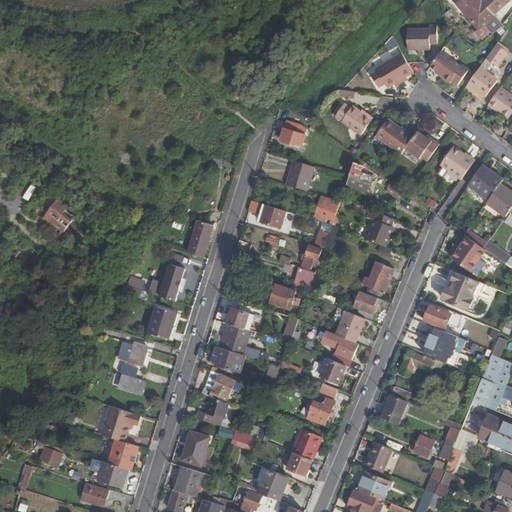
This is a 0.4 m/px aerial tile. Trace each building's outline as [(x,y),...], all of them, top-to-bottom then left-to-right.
[(483,0),(463,0),(458,4),(481,30),(486,25),(495,34),(504,26),(502,23),(496,16),(483,0)] [(511,0),(483,0),(496,16),(511,0)] [(407,52),(430,52),(430,46),(437,46),(437,27),(431,26),(430,30),(407,30),(407,52)] [(510,51),(500,44),(469,86),(486,99),(499,81),(492,76),(510,51)] [(461,68),(441,54),(431,69),(437,72),(441,75),(439,78),(449,85),(451,83),(458,88),(470,72),(463,67),(461,68)] [(412,72),(402,56),(395,61),(392,58),(376,69),(377,70),(371,74),(377,85),(384,81),(386,85),(394,79),(401,74),(403,77),(412,72)] [(243,78),(235,73),(231,81),(238,85),(243,78)] [(245,89),(242,87),(236,99),(241,102),(248,89),(246,88),(245,89)] [(511,117),(511,96),(502,89),(489,106),(509,121),(511,117)] [(341,92),(335,98),(352,101),(354,94),(341,92)] [(336,118),(362,136),(374,119),(366,113),(365,115),(362,112),(354,107),(352,109),(345,105),(336,118)] [(377,138),(402,156),(406,151),(414,140),(389,121),(377,138)] [(298,135),(302,127),(287,122),(281,141),(302,148),(305,138),(298,135)] [(308,132),(302,127),(298,135),(305,138),(308,132)] [(428,140),(419,134),(414,140),(406,151),(421,162),(425,155),(432,159),(441,147),(435,142),(433,144),(428,140)] [(442,167),(462,181),(476,162),(470,157),(468,159),(465,157),(455,150),(442,167)] [(365,164),(357,158),(349,180),(348,185),(367,194),(373,178),(362,174),(365,164)] [(315,169),(294,163),(287,186),(307,193),(315,169)] [(505,180),(484,166),(469,187),(490,201),(501,186),(505,180)] [(403,191),(390,181),(386,187),(399,197),(403,191)] [(511,194),(501,186),(490,201),(488,204),(507,217),(511,212),(511,210),(511,194)] [(80,210),(48,188),(40,200),(42,202),(34,213),(40,216),(44,217),(65,232),(80,210)] [(429,196),(426,204),(434,207),(437,200),(429,196)] [(323,198),(315,221),(333,227),(339,210),(330,207),(332,201),(323,198)] [(263,221),(280,226),(284,213),(276,210),(275,211),(267,208),(263,221)] [(392,228),(395,221),(377,213),(366,240),(388,249),(396,229),(392,228)] [(181,230),(184,222),(175,219),(173,227),(181,230)] [(198,221),(188,254),(204,259),(214,227),(198,221)] [(474,224),(465,235),(467,236),(470,238),(484,249),(489,243),(475,234),(479,228),(474,224)] [(322,233),(317,248),(325,250),(330,236),(322,233)] [(470,238),(467,236),(458,248),(461,250),(470,238)] [(484,249),(470,238),(461,250),(460,250),(453,259),(473,273),(488,252),(484,249)] [(252,245),(240,241),(238,249),(250,253),(252,245)] [(489,243),(484,249),(488,252),(494,256),(498,250),(489,243)] [(319,264),(324,251),(311,246),(308,255),(306,254),(303,260),(305,261),(303,267),(312,270),(315,263),(319,264)] [(498,250),(494,256),(507,265),(511,257),(511,256),(506,253),(505,254),(498,250)] [(279,256),(277,261),(287,265),(289,260),(279,256)] [(396,270),(378,263),(368,288),(372,290),(371,293),(378,296),(379,293),(386,295),(396,270)] [(153,295),(176,302),(180,292),(183,281),(186,270),(172,266),(163,293),(156,291),(153,295)] [(296,284),(311,289),(316,274),(301,269),(296,284)] [(453,289),(455,282),(453,281),(457,273),(452,271),(446,286),(450,287),(453,289)] [(480,283),(457,273),(453,281),(455,282),(453,289),(450,287),(447,289),(443,297),(445,300),(469,310),(480,283)] [(475,313),(486,286),(480,283),(469,310),(475,313)] [(271,303),(291,308),(293,303),(295,304),(296,300),(293,299),(296,290),(275,285),(271,303)] [(377,307),(380,300),(362,293),(356,308),(373,315),(376,315),(378,313),(378,309),(377,307)] [(463,316),(433,303),(425,322),(433,325),(431,328),(439,332),(440,328),(447,331),(450,324),(459,328),(463,316)] [(170,342),(178,315),(157,308),(149,335),(170,342)] [(234,309),(229,325),(245,329),(249,314),(234,309)] [(337,336),(347,340),(357,344),(367,320),(347,312),(337,336)] [(249,314),(245,329),(251,331),(255,316),(249,314)] [(183,316),(178,315),(170,342),(175,343),(183,316)] [(228,324),(223,340),(221,349),(247,357),(264,362),(266,357),(262,355),(262,353),(246,348),(252,332),(251,331),(245,329),(229,325),(228,324)] [(499,341),(502,333),(486,326),(483,334),(499,341)] [(291,344),(294,334),(289,332),(285,342),(291,344)] [(299,333),(295,332),(294,334),(291,344),(297,347),(301,336),(299,333)] [(337,336),(330,333),(325,344),(338,349),(336,354),(353,360),(359,346),(346,341),(347,340),(337,336)] [(426,342),(407,334),(403,345),(421,353),(426,342)] [(503,356),(508,340),(500,337),(495,353),(503,356)] [(148,348),(136,345),(130,363),(142,367),(148,348)] [(221,349),(218,348),(213,366),(241,375),(247,357),(221,349)] [(402,374),(410,378),(414,370),(418,371),(419,368),(431,373),(435,365),(437,366),(438,364),(436,363),(436,362),(411,351),(402,374)] [(496,384),(506,389),(511,374),(511,364),(492,356),(483,379),(496,384)] [(348,368),(329,360),(322,378),(341,385),(348,368)] [(284,364),(282,368),(301,375),(303,371),(284,364)] [(268,365),(263,382),(267,383),(272,366),(268,365)] [(125,366),(124,373),(135,375),(136,367),(125,366)] [(254,379),(252,385),(274,392),(281,368),(272,366),(267,383),(263,382),(254,379)] [(204,396),(213,399),(227,404),(237,382),(221,375),(213,392),(207,389),(204,396)] [(146,384),(132,379),(128,391),(140,395),(141,391),(144,391),(146,384)] [(483,379),(473,403),(485,408),(496,384),(483,379)] [(336,399),(339,391),(312,380),(310,385),(321,391),(321,393),(336,399)] [(501,402),(506,389),(496,384),(485,408),(497,412),(501,402)] [(396,387),(393,396),(410,403),(413,395),(396,387)] [(511,405),(511,391),(506,389),(501,402),(511,405)] [(393,396),(383,418),(401,426),(410,403),(393,396)] [(201,413),(198,420),(226,429),(229,422),(223,420),(229,404),(227,404),(213,399),(208,415),(201,413)] [(309,420),(326,427),(330,417),(334,418),(335,413),(333,412),(336,403),(328,399),(325,406),(316,402),(314,409),(308,407),(305,414),(311,416),(309,420)] [(511,418),(511,405),(501,402),(497,412),(511,418)] [(133,413),(145,417),(146,411),(135,407),(133,413)] [(138,427),(141,417),(112,408),(102,437),(118,441),(126,444),(132,426),(138,427)] [(67,422),(74,424),(77,414),(70,412),(67,422)] [(480,439),(511,451),(511,425),(489,416),(480,439)] [(446,445),(454,448),(461,432),(452,428),(445,444),(446,445)] [(236,430),(233,445),(254,449),(257,434),(236,430)] [(314,462),(324,439),(305,431),(295,455),(314,462)] [(203,467),(212,439),(192,432),(183,461),(203,467)] [(415,452),(429,457),(435,442),(422,436),(415,452)] [(110,465),(130,471),(133,461),(136,462),(140,448),(126,444),(118,441),(110,465)] [(402,453),(376,443),(371,454),(379,457),(378,459),(385,462),(385,460),(397,465),(402,453)] [(454,448),(446,445),(441,457),(449,461),(450,458),(453,451),(454,448)] [(46,462),(59,467),(64,456),(48,450),(45,456),(48,458),(46,462)] [(453,451),(450,458),(457,461),(460,453),(453,451)] [(307,478),(314,462),(295,455),(289,470),(307,478)] [(125,489),(130,471),(110,465),(97,461),(95,469),(103,471),(101,481),(125,489)] [(437,468),(444,471),(446,465),(437,461),(434,467),(437,468)] [(28,490),(34,466),(27,464),(22,488),(28,490)] [(210,487),(213,477),(185,468),(177,492),(187,495),(198,498),(202,485),(210,487)] [(427,491),(435,494),(445,471),(444,471),(437,468),(427,491)] [(291,480),(270,471),(263,487),(284,496),(291,480)] [(511,472),(508,471),(499,494),(511,499),(511,472)] [(366,473),(359,490),(361,491),(383,500),(391,484),(366,473)] [(83,500),(105,507),(109,493),(88,486),(83,500)] [(240,504),(245,506),(250,491),(246,490),(240,504)] [(177,492),(174,491),(168,509),(178,511),(182,511),(187,495),(177,492)] [(250,491),(245,506),(243,511),(244,511),(252,511),(253,510),(258,511),(263,496),(250,491)] [(359,511),(374,511),(378,504),(398,511),(411,511),(383,500),(361,491),(360,493),(355,491),(349,504),(352,506),(360,509),(359,511)] [(428,511),(435,494),(427,491),(418,511),(428,511)] [(212,511),(216,511),(219,505),(206,501),(202,511),(210,511),(211,511),(212,511)] [(21,503),(19,511),(25,511),(28,511),(30,505),(21,503)] [(303,511),(282,503),(279,509),(286,511),(303,511)]
